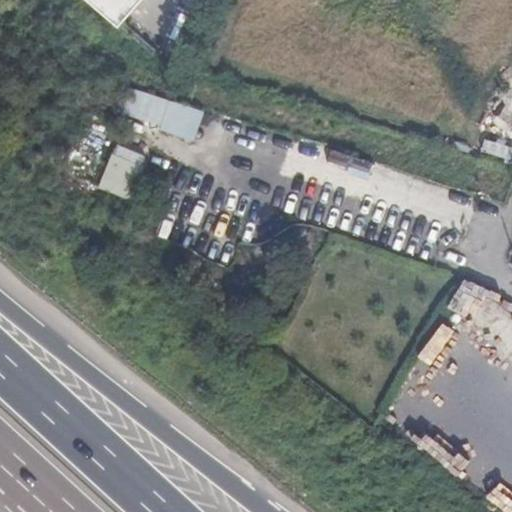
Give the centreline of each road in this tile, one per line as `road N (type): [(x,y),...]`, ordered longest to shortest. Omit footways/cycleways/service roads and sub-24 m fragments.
road 1 (motorway): [(268,511),(0,299)]
road 2 (unknown): [(202,140),(475,220),(495,245)]
road 3 (motorway): [(175,511),(0,350)]
